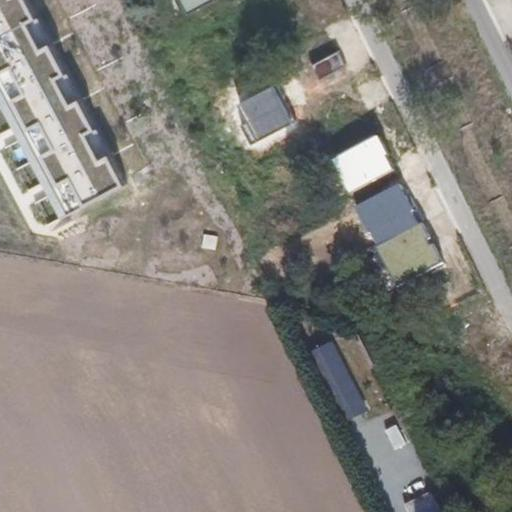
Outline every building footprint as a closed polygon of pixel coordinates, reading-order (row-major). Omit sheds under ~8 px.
[(127,181),(31,0),(0,0),(0,76),(71,214),(127,181)] [(218,0),(182,0),(192,15),(218,0)] [(346,66),(341,52),(315,66),(320,79),(346,66)] [(294,120),(279,84),(244,105),(256,138),(294,120)] [(395,172),(377,139),(338,162),(355,195),(395,172)] [(442,262),(401,188),(357,211),(396,288),(442,262)] [(340,293),(298,311),(346,418),(390,398),(340,293)] [(358,426),(364,440),(395,427),(389,413),(358,426)]
